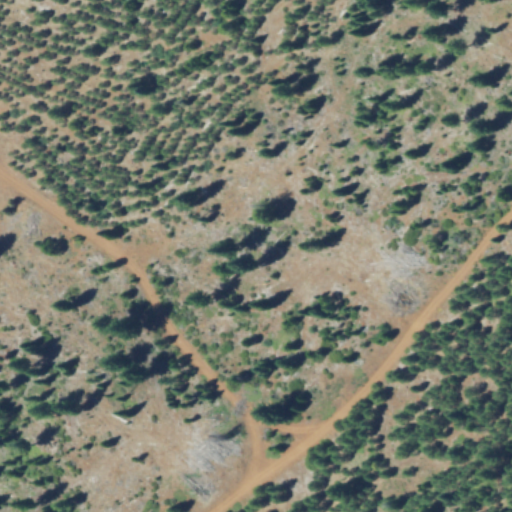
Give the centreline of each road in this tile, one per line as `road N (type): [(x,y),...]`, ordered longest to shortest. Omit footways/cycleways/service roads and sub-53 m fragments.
road 1 (track): [(0,171),(111,252),(225,390),(252,427),(245,489)]
road 2 (track): [(511,217),(426,305),(364,385),(214,511)]
